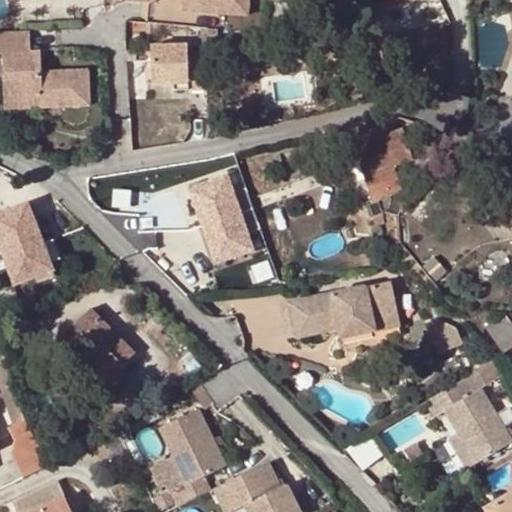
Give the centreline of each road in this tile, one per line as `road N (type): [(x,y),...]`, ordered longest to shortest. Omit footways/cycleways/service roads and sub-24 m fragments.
road 1 (residential): [(40,174),(213,148),(397,106),(478,136),(511,132)]
road 2 (residential): [(375,511),(349,475),(40,174)]
